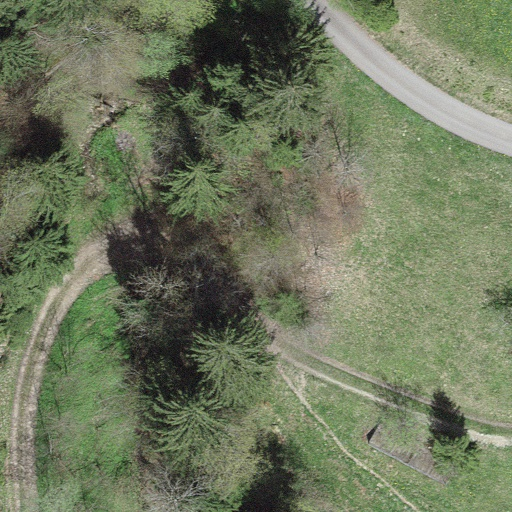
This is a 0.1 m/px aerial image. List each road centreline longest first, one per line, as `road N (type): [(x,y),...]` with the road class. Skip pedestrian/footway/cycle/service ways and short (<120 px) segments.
road 1 (track): [(26,511),(27,398),(37,350),(71,271),(99,241),(125,231),(169,242),(288,346),(417,404),(511,430)]
road 2 (track): [(511,137),(470,124),(392,75),(309,0)]
